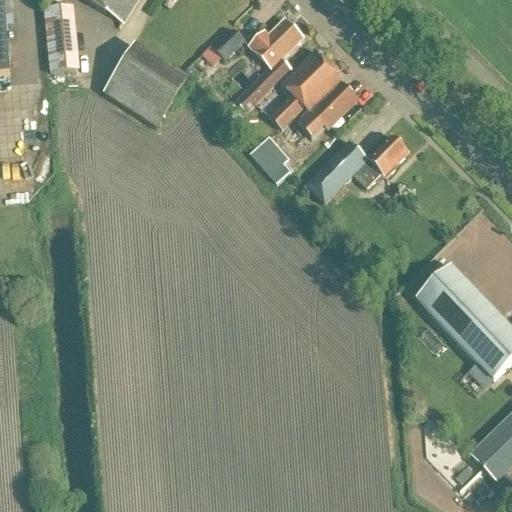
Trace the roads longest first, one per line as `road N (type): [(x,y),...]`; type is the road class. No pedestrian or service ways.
road 1 (tertiary): [(511,195),(318,0)]
road 2 (residential): [(402,0),(511,110)]
